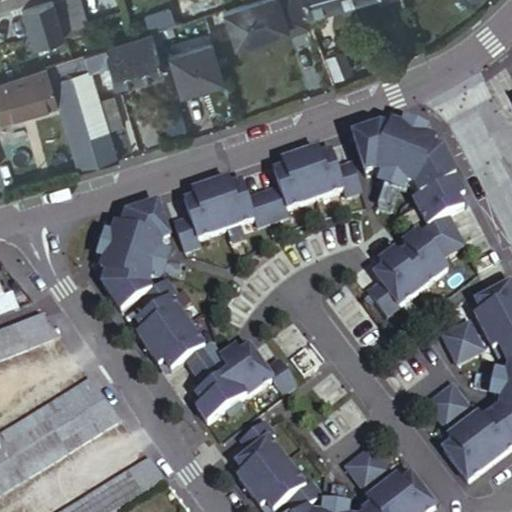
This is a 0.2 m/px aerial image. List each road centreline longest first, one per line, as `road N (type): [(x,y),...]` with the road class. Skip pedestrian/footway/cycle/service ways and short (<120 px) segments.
road 1 (tertiary): [(24,220),(436,72)]
road 2 (residential): [(24,220),(223,511)]
road 3 (residential): [(297,288),(465,511)]
road 4 (residential): [(511,240),(436,72)]
